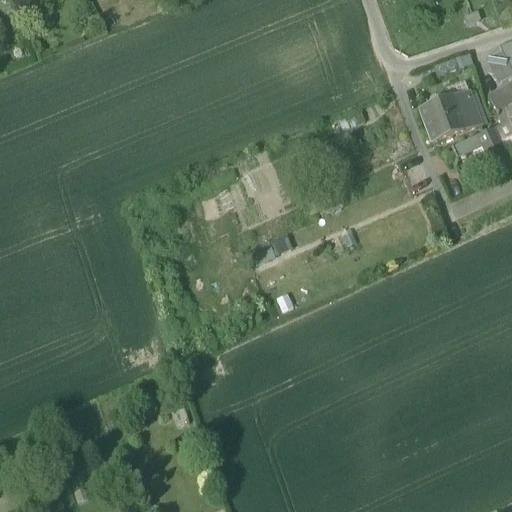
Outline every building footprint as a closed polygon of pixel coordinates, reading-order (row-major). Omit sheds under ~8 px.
[(490,0),(493,9),(503,6),(500,0),(490,0)] [(511,46),(499,51),(501,55),(511,76),(511,46)] [(500,87),(511,81),(511,76),(501,55),(487,62),(500,87)] [(459,62),(462,72),(471,69),(468,59),(459,62)] [(432,71),(436,82),(457,74),(453,64),(432,71)] [(449,94),(453,103),(468,97),(464,88),(449,94)] [(511,89),(487,103),(501,130),(509,125),(511,123),(511,89)] [(468,97),(453,103),(420,115),(432,149),(481,131),(468,97)] [(360,114),(337,123),(342,137),(366,127),(360,114)] [(496,131),(492,133),(504,160),(505,159),(509,157),(511,158),(511,131),(509,125),(501,130),(496,132),(496,131)] [(492,133),(476,140),(481,151),(489,168),(505,160),(505,159),(504,160),(492,133)] [(456,162),(481,151),(476,140),(451,151),(456,162)] [(335,194),(315,203),(323,220),(343,212),(335,194)] [(267,245),(248,254),(255,271),(275,263),(267,245)] [(287,298),(275,303),(281,318),(293,313),(287,298)] [(198,445),(185,436),(176,448),(189,457),(198,445)]
